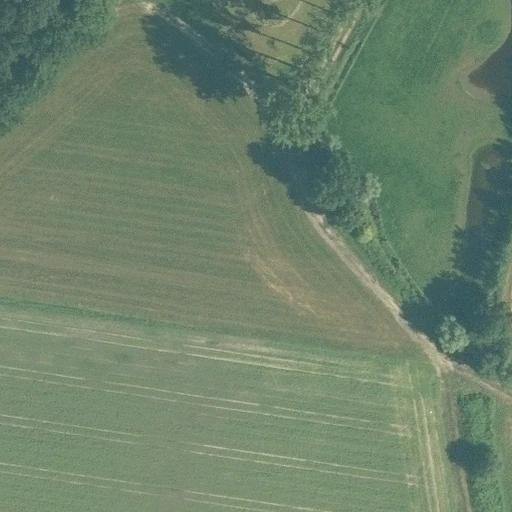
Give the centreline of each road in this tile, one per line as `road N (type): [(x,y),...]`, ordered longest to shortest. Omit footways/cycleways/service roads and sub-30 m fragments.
road 1 (track): [(290,112),(362,0)]
road 2 (track): [(511,509),(493,386)]
